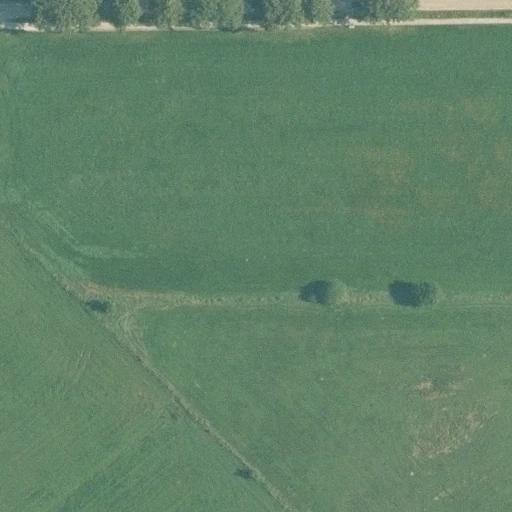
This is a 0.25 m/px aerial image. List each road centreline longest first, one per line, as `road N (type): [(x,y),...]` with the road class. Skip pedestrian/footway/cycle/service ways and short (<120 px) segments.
road 1 (track): [(0,13),(277,10)]
road 2 (unclassified): [(277,10),(511,7)]
